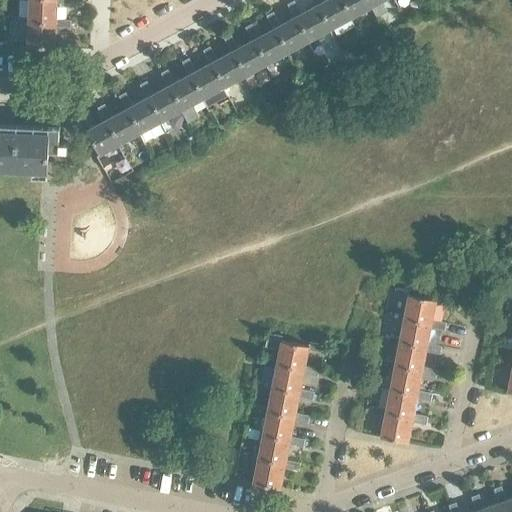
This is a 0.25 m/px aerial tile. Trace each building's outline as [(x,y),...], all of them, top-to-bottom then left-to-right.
[(72,4),(72,0),(28,0),(28,22),(57,23),(57,19),(58,3),(72,4)] [(293,0),(287,4),(293,16),(297,14),(311,40),(332,28),(318,2),(315,4),(301,12),(294,0),(293,0)] [(312,0),(315,4),(318,2),(332,28),(353,17),(344,0),(322,0),(321,0),(312,0)] [(344,0),(353,17),(375,5),(371,0),(344,0)] [(297,14),(293,16),(280,24),(273,11),(266,15),(273,28),(276,26),(290,51),(311,40),(297,14)] [(72,20),(57,19),(57,23),(28,22),(27,47),(56,48),(57,27),(71,28),(72,20)] [(245,27),(252,39),(255,37),(269,63),(290,51),(276,26),(273,28),(259,35),(252,23),(245,27)] [(231,34),(227,36),(224,38),(231,50),(234,49),(248,74),(244,76),(251,87),(259,82),(252,72),(269,63),(255,37),(252,39),(237,47),(231,34)] [(202,50),(209,62),(213,60),(227,86),(244,76),(248,74),(234,49),(231,50),(216,58),(209,46),(202,50)] [(181,61),(188,74),(192,72),(205,97),(227,86),(213,60),(209,62),(195,70),(188,58),(181,61)] [(160,73),(167,85),(170,83),(184,109),(181,110),(188,122),(198,116),(192,105),(205,97),(192,72),(188,74),(174,81),(168,69),(160,73)] [(153,93),(147,80),(139,84),(146,96),(149,95),(163,120),(167,118),(181,110),(184,109),(170,83),(167,85),(153,93)] [(118,96),(125,108),(128,106),(142,132),(163,120),(149,95),(146,96),(132,104),(125,92),(118,96)] [(107,118),(121,143),(142,132),(128,106),(125,108),(111,116),(104,104),(97,107),(104,120),(107,118)] [(90,127),(83,115),(76,119),(83,132),(86,131),(99,155),(97,156),(104,168),(111,164),(106,156),(110,154),(108,150),(121,143),(107,118),(104,120),(90,127)] [(0,128),(0,168),(48,171),(49,150),(59,150),(68,150),(68,141),(60,141),(60,124),(49,124),(48,131),(0,128)] [(431,323),(432,319),(435,303),(449,306),(451,298),(436,295),(435,299),(408,293),(404,317),(431,323)] [(427,346),(428,343),(431,327),(445,330),(446,321),(432,319),(431,323),(404,317),(399,341),(427,346)] [(305,368),(306,365),(309,349),(322,352),(324,343),(310,341),(309,344),(282,338),(283,335),(266,332),(263,346),(280,350),(277,362),(305,368)] [(422,370),(423,366),(426,350),(440,353),(442,345),(428,343),(427,346),(399,341),(394,364),(422,370)] [(301,392),(301,388),(305,372),(318,375),(319,367),(306,365),(305,368),(277,362),(272,386),(301,392)] [(417,394),(418,390),(421,374),(436,377),(437,369),(423,366),(422,370),(394,364),(389,388),(417,394)] [(296,416),(297,412),(300,396),(313,399),(315,391),(301,388),(301,392),(272,386),(268,410),(296,416)] [(413,417),(414,413),(417,398),(431,401),(433,392),(418,390),(417,394),(389,388),(385,412),(413,417)] [(291,440),(292,436),(295,420),(309,422),(310,415),(297,412),(296,416),(268,410),(263,434),(291,440)] [(385,412),(380,436),(408,442),(412,421),(426,424),(428,416),(414,413),(413,417),(385,412)] [(286,464),(287,459),(290,443),(304,446),(305,439),(292,436),(291,440),(263,434),(258,458),(286,464)] [(258,458),(253,482),(282,488),(286,467),(299,469),(301,462),(287,459),(286,464),(258,458)] [(493,489),(498,502),(503,500),(506,511),(511,511),(511,496),(506,499),(501,486),(493,489)] [(506,511),(503,500),(498,502),(483,507),(479,494),(471,497),(476,509),(480,508),(481,511),(506,511)] [(449,505),(451,511),(481,511),(480,508),(476,509),(468,511),(459,511),(456,502),(449,505)]
